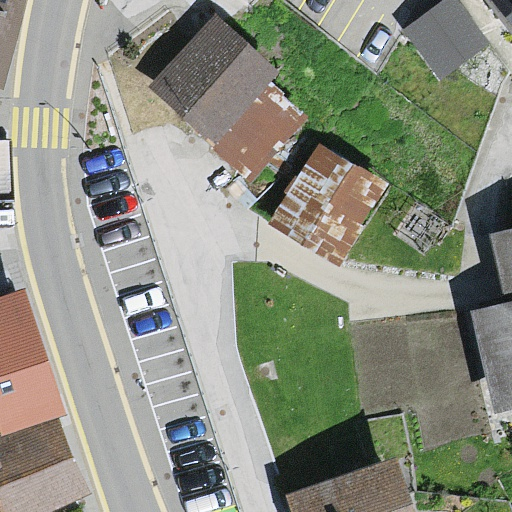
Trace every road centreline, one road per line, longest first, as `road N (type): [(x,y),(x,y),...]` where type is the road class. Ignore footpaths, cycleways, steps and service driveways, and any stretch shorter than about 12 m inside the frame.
road 1 (residential): [(480,293),(408,296),(346,281),(227,233),(202,248),(192,276),(195,312),(265,511)]
road 2 (secondary): [(135,511),(88,379),(45,217),(39,123),(57,0)]
